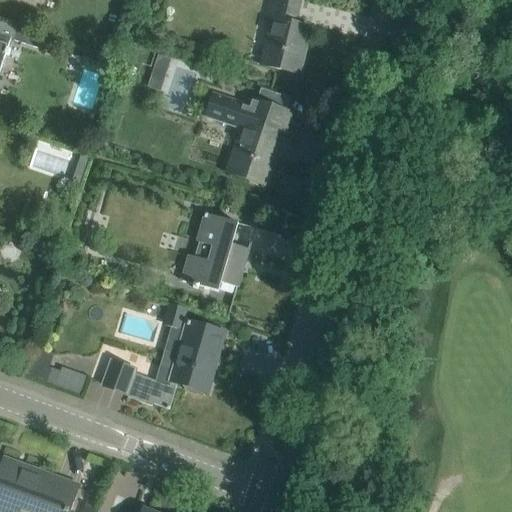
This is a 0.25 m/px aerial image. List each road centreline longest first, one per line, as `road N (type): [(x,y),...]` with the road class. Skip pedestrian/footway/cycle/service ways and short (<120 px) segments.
road 1 (secondary): [(279,502),(414,0)]
road 2 (tertiary): [(279,502),(0,407)]
